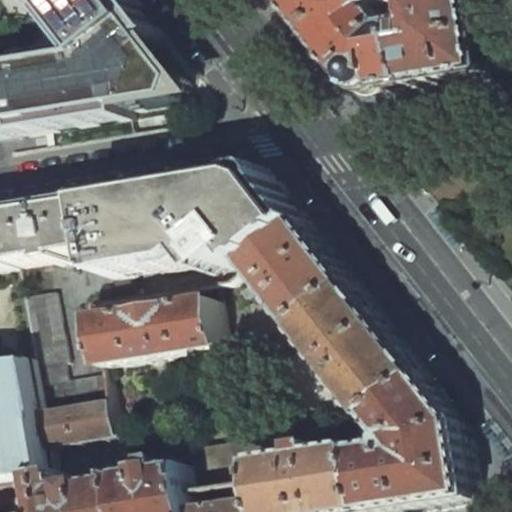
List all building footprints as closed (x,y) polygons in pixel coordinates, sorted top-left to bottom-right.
[(0,143),(133,121),(132,112),(187,102),(196,85),(161,42),(168,37),(138,0),(45,0),(88,53),(0,67),(0,143)] [(296,0),(304,9),(315,0),(296,0)] [(404,31),(393,17),(396,14),(397,16),(401,13),(397,7),(394,6),(393,1),(392,0),(315,0),(304,9),(360,81),(364,81),(370,91),(372,95),(376,96),(378,96),(391,92),(394,94),(425,89),(420,29),(404,31)] [(420,29),(425,89),(499,77),(486,0),(411,0),(413,6),(414,9),(418,11),(419,20),(424,20),(426,28),(420,29)] [(263,175),(106,201),(114,254),(119,283),(137,280),(196,270),(208,262),(223,281),(235,280),(244,281),(259,269),(316,226),(300,198),(284,183),(263,175)] [(61,209),(16,216),(24,269),(62,263),(63,269),(82,265),(81,259),(114,254),(106,201),(61,209)] [(0,286),(0,285),(0,274),(24,270),(24,269),(16,216),(0,218),(0,286)] [(283,300),(277,305),(281,310),(287,305),(309,333),(365,290),(316,226),(259,269),(283,300)] [(140,302),(137,280),(119,283),(122,305),(140,302)] [(365,290),(309,333),(381,423),(384,420),(435,380),(365,290)] [(59,294),(29,299),(41,361),(41,364),(51,417),(119,406),(114,376),(71,383),(67,365),(73,364),(59,294)] [(226,304),(104,324),(113,371),(234,351),(226,304)] [(0,490),(15,488),(46,482),(62,480),(57,451),(51,417),(41,364),(0,370),(0,490)] [(402,442),(400,445),(399,450),(372,454),(380,511),(430,511),(486,503),(473,428),(435,380),(384,420),(402,442)] [(119,406),(51,417),(57,451),(73,448),(125,440),(119,406)] [(511,448),(492,423),(483,430),(508,462),(511,459),(511,448)] [(268,443),(197,454),(200,472),(205,499),(206,498),(237,494),(274,488),(271,467),(268,443)] [(311,461),(271,467),(274,488),(275,492),(277,502),(277,508),(277,511),(380,511),(372,454),(371,451),(329,458),(327,445),(309,448),(311,461)] [(73,448),(57,451),(62,480),(63,481),(74,479),(79,479),(73,448)] [(138,460),(129,461),(131,471),(139,470),(138,460)] [(152,478),(133,481),(133,484),(138,511),(208,511),(206,498),(205,499),(200,472),(179,474),(177,465),(172,466),(172,468),(158,471),(159,474),(151,476),(152,478)] [(74,479),(63,481),(68,511),(138,511),(133,484),(98,490),(97,484),(83,486),(84,493),(77,494),(74,479)] [(51,511),(68,511),(63,481),(62,480),(46,482),(49,500),(51,511)] [(46,482),(15,488),(17,505),(49,500),(46,482)] [(15,488),(0,490),(0,508),(17,505),(15,488)] [(239,511),(237,494),(206,498),(208,511),(277,511),(277,508),(249,511),(239,511)]
